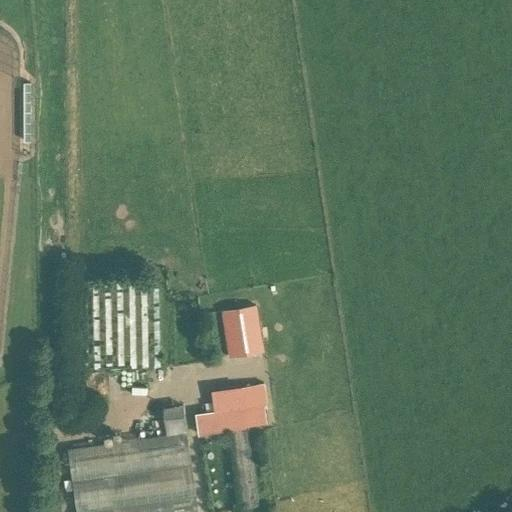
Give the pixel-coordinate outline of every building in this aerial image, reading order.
[(160,275),(74,277),(75,368),(104,368),(137,367),(161,366),(160,275)] [(257,305),(222,310),(228,353),(244,350),(245,353),(263,350),(257,305)] [(211,390),(214,409),(243,406),(246,425),(264,423),(262,405),(264,404),(261,383),(211,390)] [(162,408),(166,434),(186,431),(183,406),(162,408)] [(197,511),(186,431),(166,434),(67,448),(76,511),(197,511)]
